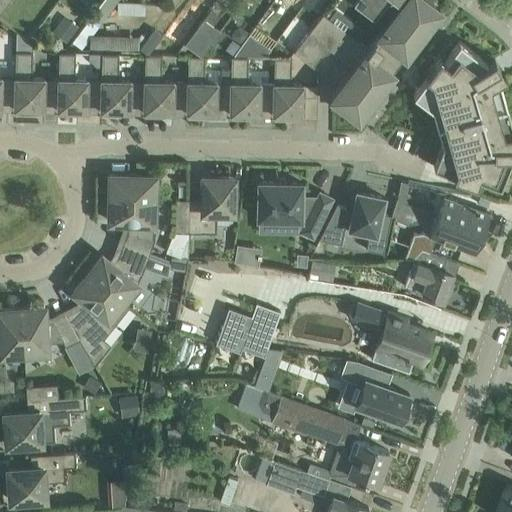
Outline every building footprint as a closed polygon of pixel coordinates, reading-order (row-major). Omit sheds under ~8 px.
[(0,0),(0,12),(8,0),(0,0)] [(217,0),(198,27),(185,44),(199,54),(202,54),(209,44),(210,44),(220,31),(241,0),(217,0)] [(429,0),(402,0),(367,47),(365,46),(351,65),(352,66),(330,96),(332,98),(332,107),(344,107),(358,118),(394,70),(390,67),(391,66),(397,58),(400,54),(401,52),(405,55),(441,8),(429,0)] [(354,0),(353,2),(363,10),(370,0),(354,0)] [(396,0),(370,0),(363,10),(373,17),(386,0),(396,0)] [(323,13),(301,41),(320,56),(331,50),(351,65),(365,46),(323,13)] [(16,32),(15,77),(15,89),(14,112),(34,113),(34,107),(43,108),(43,90),(58,90),(58,78),(32,77),(33,44),(16,32)] [(426,76),(413,93),(431,108),(441,142),(433,163),(433,164),(453,172),(452,174),(474,182),(475,182),(477,177),(500,185),(505,172),(511,153),(511,126),(499,79),(505,75),(494,57),(487,61),(459,40),(444,60),(439,56),(425,75),(426,76)] [(75,52),(59,52),(58,78),(58,90),(57,113),(77,114),(77,108),(86,109),(86,91),(101,91),(101,79),(75,78),(75,52)] [(119,53),(102,53),(101,79),(101,91),(100,114),(120,115),(120,109),(129,110),(129,92),(144,92),(144,80),(118,79),(119,53)] [(145,54),(144,80),(144,92),(143,115),(163,116),(163,110),(172,111),(172,93),(187,93),(188,81),(161,80),(162,54),(145,54)] [(205,55),(188,55),(188,81),(187,93),(187,116),(206,117),(206,111),(215,112),(216,94),(230,94),(231,82),(204,82),(205,55)] [(231,56),(231,82),(230,94),(230,117),(249,118),(249,112),(258,113),(259,95),(273,95),(274,83),(247,82),(248,57),(231,56)] [(273,95),(273,118),(292,119),(293,113),(301,114),(302,96),(317,96),(317,85),(291,84),(291,58),(274,57),(274,83),(273,95)] [(0,88),(15,89),(15,77),(0,76),(0,88)] [(110,174),(109,197),(154,198),(155,175),(110,174)] [(203,176),(202,204),(189,204),(188,231),(216,232),(216,211),(233,212),(234,177),(203,176)] [(412,183),(400,180),(396,199),(482,232),(436,214),(409,204),(412,183)] [(302,182),(258,181),(257,218),(305,219),(300,231),(313,237),(332,198),(319,191),(317,196),(301,195),(302,182)] [(350,210),(336,203),(319,239),(341,244),(344,227),(369,232),(366,249),(383,253),(391,215),(381,212),(384,197),(356,191),(352,210),(350,210)] [(489,213),(443,195),(436,214),(482,232),(489,213)] [(154,198),(109,197),(108,221),(128,221),(127,230),(123,243),(149,253),(154,239),(153,238),(154,198)] [(175,198),(175,231),(188,231),(189,204),(176,204),(177,198),(175,198)] [(474,252),(482,232),(396,199),(391,213),(421,224),(424,232),(432,235),(474,252)] [(427,251),(432,235),(424,232),(421,224),(411,222),(400,255),(414,259),(415,257),(419,252),(422,249),(427,251)] [(149,253),(123,243),(118,256),(113,263),(102,254),(87,273),(123,301),(137,282),(130,277),(140,265),(144,267),(149,253)] [(237,245),(234,264),(256,268),(259,249),(237,245)] [(427,251),(422,249),(419,252),(415,257),(414,259),(411,267),(411,266),(404,285),(421,291),(434,296),(443,299),(452,273),(440,269),(444,257),(427,251)] [(170,260),(169,268),(185,271),(187,257),(171,257),(170,260)] [(311,260),(308,278),(332,281),(335,264),(311,260)] [(123,301),(87,273),(73,291),(85,301),(80,307),(66,314),(79,338),(92,332),(102,339),(129,306),(123,301)] [(343,305),(304,302),(301,350),(340,353),(343,305)] [(357,302),(351,319),(381,330),(371,358),(408,372),(413,358),(424,362),(430,347),(426,346),(428,341),(427,341),(426,342),(423,341),(427,331),(430,332),(429,333),(430,334),(431,331),(405,321),(406,318),(388,311),(387,313),(357,302)] [(228,307),(215,343),(240,351),(241,347),(264,355),(279,310),(256,303),(251,315),(228,307)] [(21,308),(24,352),(47,351),(46,342),(63,341),(65,346),(79,338),(66,314),(45,321),(44,306),(21,308)] [(0,308),(0,348),(0,354),(24,352),(21,308),(0,308)] [(333,371),(335,358),(310,355),(308,368),(333,371)] [(346,358),(339,375),(347,378),(362,383),(355,403),(355,404),(399,420),(401,415),(406,414),(410,401),(407,398),(409,393),(387,385),(391,372),(357,359),(346,358)] [(32,398),(59,396),(58,383),(25,385),(26,399),(32,398)] [(336,442),(338,438),(344,419),(325,412),(245,383),(240,395),(258,401),(263,411),(273,415),(271,421),(305,432),(305,431),(336,442)] [(85,394),(59,396),(32,398),(33,411),(4,413),(6,444),(55,441),(54,424),(69,423),(68,409),(85,408),(85,394)] [(181,429),(168,429),(168,441),(181,441),(181,429)] [(376,482),(388,450),(354,438),(352,443),(338,438),(336,442),(340,443),(330,474),(354,483),(357,475),(363,477),(362,479),(366,481),(367,479),(376,482)] [(75,465),(74,451),(30,454),(30,455),(35,455),(36,467),(8,469),(10,500),(45,498),(44,481),(65,480),(64,466),(75,465)] [(266,483),(274,459),(265,456),(256,480),(266,483)] [(295,485),(323,495),(329,478),(274,459),(266,483),(293,492),(295,485)] [(128,479),(109,480),(110,505),(122,504),(124,504),(128,479)] [(511,511),(511,485),(507,484),(496,511),(511,511)] [(326,511),(365,511),(368,506),(333,494),(326,511)]
